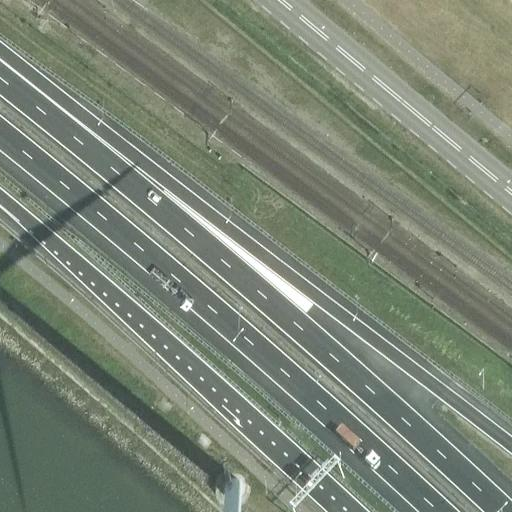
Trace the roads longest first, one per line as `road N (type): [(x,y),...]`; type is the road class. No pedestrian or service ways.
road 1 (motorway): [(500,511),(322,347),(0,84)]
road 2 (motorway): [(511,448),(0,53)]
road 3 (motorway): [(0,133),(438,511)]
road 4 (trunk): [(39,228),(359,511)]
road 5 (unclassified): [(511,194),(279,0)]
